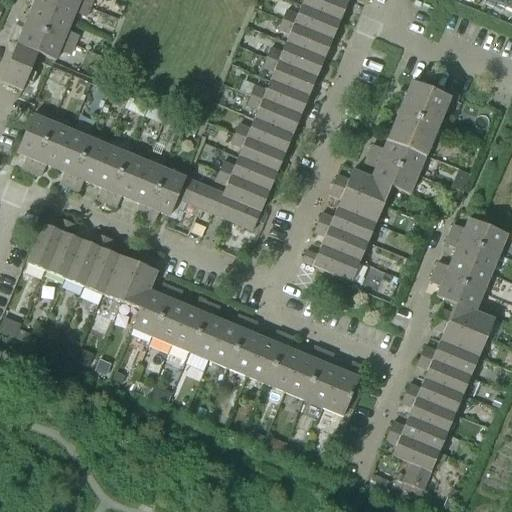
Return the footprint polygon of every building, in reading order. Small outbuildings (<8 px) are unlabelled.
[(88,9),(65,0),(34,0),(31,8),(70,24),(75,11),(79,12),(77,16),(84,19),(88,9)] [(65,0),(88,9),(92,0),(83,0),(84,0),(83,0),(65,0)] [(338,24),(346,4),(336,0),(302,0),(299,8),(338,24)] [(511,0),(498,0),(504,2),(502,7),(511,11),(511,0)] [(64,36),(70,24),(31,8),(23,26),(73,47),(77,38),(69,34),(68,38),(64,36)] [(330,43),(338,24),(299,8),(294,21),(290,19),(292,15),(284,12),(280,22),(330,43)] [(322,62),(330,43),(280,22),(276,31),(284,35),(285,31),(289,33),(284,45),(322,62)] [(73,47),(23,26),(15,46),(42,58),(54,62),(59,49),(63,50),(61,54),(69,57),(73,47)] [(314,80),(322,62),(284,45),(278,58),(275,57),(276,53),(269,50),(265,59),(314,80)] [(42,58),(15,46),(13,51),(8,63),(36,74),(40,63),(42,58)] [(306,99),(314,80),(265,59),(261,69),(268,72),(270,69),(273,70),(268,83),(306,99)] [(30,86),(36,74),(8,63),(0,82),(0,84),(20,93),(24,84),(30,86)] [(298,118),(306,99),(268,83),(264,92),(263,96),(259,94),(260,91),(253,88),(249,97),(298,118)] [(436,130),(448,101),(425,91),(409,85),(397,114),(436,130)] [(291,137),(298,118),(249,97),(245,107),(252,110),(254,106),(258,108),(252,121),(291,137)] [(424,158),(436,130),(397,114),(385,142),(424,158)] [(30,174),(50,125),(31,116),(15,155),(29,161),(27,165),(23,163),(20,170),(30,174)] [(283,156),(291,137),(252,121),(247,134),(243,133),(244,129),(237,126),(233,136),(283,156)] [(53,171),(69,132),(50,125),(30,174),(39,178),(42,171),(39,169),(40,166),(53,171)] [(68,190),(88,140),(69,132),(53,171),(66,176),(65,180),(61,179),(58,186),(68,190)] [(275,175),(283,156),(233,136),(229,145),(236,148),(238,145),(242,146),(236,159),(275,175)] [(91,187),(107,148),(88,140),(68,190),(77,194),(80,187),(76,185),(78,181),(91,187)] [(416,178),(424,158),(385,142),(380,155),(376,154),(378,150),(370,147),(366,157),(416,178)] [(105,206),(126,156),(107,148),(91,187),(104,192),(102,196),(99,194),(96,202),(105,206)] [(129,202),(145,164),(126,156),(105,206),(115,210),(118,202),(114,201),(116,197),(129,202)] [(408,197),(416,178),(366,157),(363,166),(370,169),(371,165),(375,167),(370,180),(369,180),(389,188),(389,189),(408,197)] [(267,194),(275,175),(236,159),(231,172),(227,171),(229,167),(221,164),(217,173),(267,194)] [(142,221),(163,171),(145,164),(129,202),(142,208),(140,211),(136,210),(133,217),(142,221)] [(167,219),(175,201),(184,180),(163,171),(142,221),(152,225),(156,218),(152,216),(153,213),(167,219)] [(381,207),(389,189),(389,188),(369,180),(370,180),(351,172),(345,186),(341,184),(343,180),(336,177),(332,187),(381,207)] [(260,212),(267,194),(217,173),(213,183),(221,186),(222,182),(226,184),(221,196),(260,212)] [(212,217),(221,196),(184,180),(175,201),(212,217)] [(373,226),(381,207),(332,187),(328,197),(335,200),(337,196),(340,197),(335,210),(373,226)] [(251,232),(260,212),(221,196),(212,217),(251,232)] [(365,246),(373,226),(335,210),(329,223),(326,222),(327,218),(320,215),(316,225),(365,246)] [(43,273),(64,223),(55,219),(50,230),(40,226),(24,265),(43,273)] [(497,257),(505,237),(466,221),(461,235),(457,234),(459,230),(451,227),(447,236),(497,257)] [(63,281),(78,242),(70,238),(71,235),(74,227),(64,223),(43,273),(63,281)] [(357,264),(365,246),(316,225),(312,234),(320,237),(321,233),(326,235),(320,249),(357,264)] [(82,289),(102,239),(93,235),(90,242),(88,246),(78,242),(63,281),(82,289)] [(489,276),(497,257),(447,236),(443,246),(451,249),(452,245),(456,247),(450,260),(489,276)] [(100,296),(116,258),(107,254),(109,250),(112,243),(102,239),(82,289),(100,296)] [(349,284),(357,264),(320,249),(314,262),(310,260),(312,256),(304,253),(300,263),(349,284)] [(119,304),(140,255),(131,251),(126,262),(116,258),(100,296),(119,304)] [(148,293),(152,282),(156,275),(144,270),(149,259),(140,255),(119,304),(138,312),(139,312),(147,293),(148,293)] [(481,295),(489,276),(450,260),(445,273),(441,271),(443,268),(435,265),(431,274),(481,295)] [(473,314),(473,313),(481,295),(431,274),(427,284),(435,287),(436,283),(440,285),(434,298),(453,306),(473,314)] [(150,339),(171,290),(161,286),(157,297),(148,293),(147,293),(139,312),(138,312),(131,331),(150,339)] [(169,347),(185,309),(176,305),(180,294),(171,290),(150,339),(169,347)] [(188,355),(209,305),(199,301),(194,313),(185,309),(169,347),(188,355)] [(207,363),(223,324),(214,320),(215,317),(218,309),(209,305),(188,355),(207,363)] [(484,341),(492,321),(473,313),(473,314),(453,306),(448,319),(444,318),(446,314),(438,311),(434,320),(484,341)] [(226,371),(246,321),(237,317),(232,328),(223,324),(207,363),(226,371)] [(476,360),(484,341),(434,320),(430,330),(438,333),(439,329),(443,331),(438,344),(476,360)] [(245,379),(261,340),(247,335),(249,331),(253,333),(256,325),(246,321),(226,371),(245,379)] [(264,387),(285,337),(275,333),(272,341),(276,342),(274,346),(261,340),(245,379),(264,387)] [(283,395),(299,356),(286,351),(287,347),(291,349),(294,341),(285,337),(264,387),(283,395)] [(468,379),(476,360),(438,344),(432,357),(429,355),(430,352),(422,348),(418,358),(468,379)] [(302,402),(322,353),(313,349),(310,356),(313,358),(312,361),(299,356),(283,395),(302,402)] [(321,410),(337,372),(324,366),(325,363),(329,364),(332,357),(322,353),(302,402),(321,410)] [(460,397),(468,379),(418,358),(414,368),(422,371),(424,367),(427,368),(422,381),(460,397)] [(340,419),(361,369),(350,365),(347,372),(351,373),(349,377),(337,372),(321,410),(340,419)] [(453,416),(460,397),(422,381),(416,394),(413,393),(414,389),(407,386),(403,396),(453,416)] [(445,435),(453,416),(403,396),(399,405),(406,408),(408,405),(412,406),(406,419),(445,435)] [(437,454),(445,435),(406,419),(401,432),(397,431),(399,427),(391,424),(387,433),(437,454)] [(421,493),(437,454),(387,433),(383,443),(391,446),(392,442),(396,444),(390,458),(409,466),(401,484),(421,493)]
